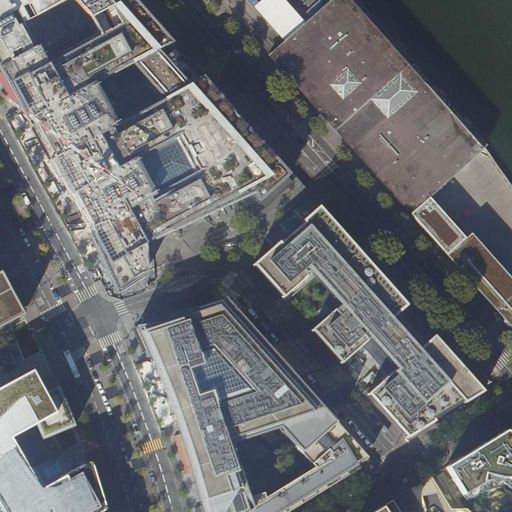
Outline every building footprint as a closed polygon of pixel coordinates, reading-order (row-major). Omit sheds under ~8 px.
[(0,0),(0,69),(2,68),(38,48),(25,23),(68,0),(77,0),(93,18),(93,17),(124,0),(0,0)] [(145,244),(145,242),(181,226),(182,227),(254,194),(260,201),(287,177),(289,175),(285,169),(277,161),(226,103),(203,78),(101,132),(80,94),(173,44),(145,12),(134,0),(124,0),(93,17),(102,35),(50,63),(41,46),(38,48),(2,68),(5,76),(14,92),(22,107),(30,123),(38,139),(39,141),(39,142),(41,144),(43,147),(61,182),(86,230),(113,280),(116,287),(147,271),(145,244)] [(280,68),(292,82),(356,25),(365,17),(350,0),(220,0),(256,41),(280,68)] [(411,215),(429,198),(463,168),(475,157),(483,150),(365,17),(356,25),(292,82),(343,139),(411,215)] [(447,255),(465,239),(429,198),(411,215),(447,255)] [(275,245),(252,264),(255,268),(275,291),(282,298),(306,277),(305,276),(310,271),(324,286),(340,304),(335,309),(334,308),(310,330),(323,344),(340,363),(343,360),(347,357),(347,356),(354,350),(355,350),(361,344),(388,374),(381,380),(382,381),(374,388),(373,387),(371,390),(367,393),(396,425),(408,438),(416,433),(416,430),(424,425),(429,422),(431,423),(434,421),(433,420),(446,411),(461,402),(462,404),(471,398),(482,391),(480,390),(479,390),(472,382),(470,379),(468,380),(459,370),(461,369),(451,359),(432,338),(433,337),(431,335),(428,338),(428,341),(426,343),(425,341),(421,344),(418,340),(413,334),(416,332),(414,330),(411,333),(410,332),(411,328),(411,327),(410,326),(408,326),(406,327),(404,325),(407,322),(406,321),(403,323),(395,314),(398,311),(397,309),(399,307),(401,308),(405,305),(394,293),(376,272),(358,252),(355,255),(347,246),(337,234),(339,232),(333,225),(331,226),(324,218),(322,216),(324,215),(318,208),(318,207),(318,206),(275,245)] [(511,280),(490,256),(471,234),(465,239),(447,255),(446,255),(451,261),(452,261),(461,271),(468,279),(511,329),(511,280)] [(0,314),(9,309),(0,293),(0,314)] [(164,324),(136,328),(150,358),(160,382),(168,403),(178,430),(187,457),(190,467),(195,482),(198,493),(200,502),(202,511),(223,511),(246,497),(241,479),(230,443),(279,429),(294,446),(328,413),(306,388),(286,366),(261,338),(236,310),(225,298),(210,303),(178,314),(172,315),(174,321),(164,324)] [(0,388),(0,489),(10,507),(1,510),(2,511),(102,511),(113,506),(95,462),(82,466),(41,488),(34,475),(12,433),(36,421),(45,439),(75,426),(58,387),(40,393),(31,371),(0,388)] [(287,511),(298,506),(328,487),(361,467),(371,461),(357,445),(331,416),(328,413),(294,446),(312,467),(262,498),(261,493),(246,497),(223,511),(287,511)] [(446,467),(463,495),(489,478),(497,478),(511,489),(511,438),(505,431),(493,438),(473,451),(448,466),(446,467)] [(469,511),(467,509),(459,511),(452,511),(434,482),(428,478),(411,489),(425,511),(436,505),(441,511),(469,511)] [(373,511),(400,511),(393,500),(373,511)]
